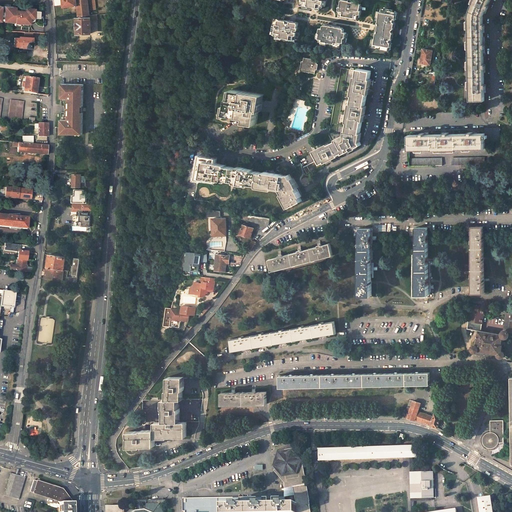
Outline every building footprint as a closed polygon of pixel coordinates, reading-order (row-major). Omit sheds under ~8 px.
[(65,7),(77,5),(79,16),(82,16),(89,15),(89,10),(96,10),(95,0),(53,0),(54,6),(64,5),(65,7)] [(341,15),(357,18),(358,14),(360,14),(361,10),(360,10),(361,4),(360,2),(354,1),(354,0),(352,0),(349,0),(350,0),(347,0),(342,0),(341,1),(341,7),(340,6),(339,10),(342,11),(341,15)] [(469,77),(470,101),(484,101),(484,93),(486,93),(486,84),(484,84),(484,73),(485,73),(485,64),(484,64),(483,53),(485,53),(485,44),(483,44),(483,32),(485,33),(484,24),(483,24),(483,16),(484,13),(486,14),(489,6),(487,5),(489,0),(473,0),(469,11),(468,17),(469,37),(469,57),(469,77)] [(39,15),(39,11),(33,10),(33,8),(24,7),(24,10),(15,10),(15,7),(4,6),(3,10),(0,10),(0,8),(0,6),(0,5),(0,17),(3,17),(3,22),(14,23),(14,22),(29,23),(29,17),(35,17),(38,18),(39,15)] [(385,9),(380,8),(380,10),(379,10),(378,17),(379,17),(377,31),(375,38),(374,38),(373,44),(374,44),(374,48),(378,48),(377,49),(386,51),(386,50),(390,50),(391,49),(397,12),(396,11),(392,10),(393,9),(385,8),(385,9)] [(82,16),(82,18),(77,18),(77,34),(91,33),(91,20),(97,20),(97,14),(89,15),(82,16)] [(275,17),(272,30),(274,30),(273,34),(282,36),(282,37),(292,39),(292,38),(295,39),(296,35),(297,36),(298,32),(295,32),(295,30),(299,31),(299,28),(298,28),(299,24),(297,22),(294,22),(294,23),(290,22),(291,21),(287,20),(288,19),(275,17)] [(343,28),(325,24),(323,25),(322,28),(320,27),(319,33),(320,33),(319,38),(324,39),(323,41),(326,42),(326,45),(335,46),(335,43),(338,44),(338,41),(343,42),(344,37),(345,37),(346,32),(343,31),(344,29),(343,28)] [(13,38),(13,44),(18,44),(18,47),(32,47),(32,37),(32,32),(24,32),(24,36),(18,36),(18,38),(13,38)] [(423,49),(421,63),(430,65),(433,51),(423,49)] [(302,61),(301,71),(315,73),(316,69),(317,69),(318,64),(317,64),(317,60),(305,58),(304,62),(302,61)] [(318,160),(321,165),(325,163),(325,165),(340,157),(340,156),(343,155),(343,156),(352,151),(353,152),(357,150),(357,148),(362,146),(360,143),(362,134),(361,134),(363,122),(364,122),(367,106),(365,106),(368,94),(369,95),(372,79),(370,79),(372,71),(358,68),(357,71),(357,76),(355,76),(352,96),(353,96),(352,104),(350,104),(347,123),(348,123),(347,131),(346,131),(345,136),(336,140),(336,142),(333,143),(329,145),(329,144),(314,151),(318,160)] [(36,94),(38,80),(25,78),(25,77),(23,76),(21,92),(36,94)] [(82,84),(61,84),(61,92),(82,93),(82,84)] [(264,95),(231,89),(230,98),(228,98),(227,105),(225,105),(223,116),(227,116),(227,115),(246,118),(245,123),(256,125),(259,111),(261,111),(264,95)] [(82,111),(82,108),(82,93),(61,92),(60,104),(62,105),(64,106),(64,112),(61,112),(60,114),(60,119),(81,119),(82,111)] [(22,121),(24,102),(11,100),(8,120),(22,121)] [(60,134),(81,134),(81,127),(81,119),(60,119),(60,134)] [(47,125),(38,124),(38,136),(47,136),(47,125)] [(485,133),(485,141),(495,140),(500,140),(500,127),(497,128),(485,128),(485,133)] [(409,135),(409,149),(433,149),(433,150),(457,149),(457,148),(485,148),(485,141),(485,133),(473,134),(473,132),(469,132),(469,134),(449,134),(449,133),(445,133),(445,134),(425,135),(425,133),(421,133),(421,135),(409,135)] [(47,146),(13,143),(12,146),(17,147),(17,152),(46,155),(47,146)] [(200,154),(195,178),(200,179),(200,177),(216,180),(216,179),(226,181),(226,179),(234,181),(234,182),(249,185),(249,183),(257,185),(257,186),(273,189),(273,187),(281,189),(283,193),(282,194),(289,208),(302,201),(300,197),(301,197),(297,188),(299,187),(294,177),(292,178),(290,174),(290,173),(287,175),(264,171),(264,172),(252,170),(252,169),(236,166),(236,167),(225,165),(225,164),(215,162),(216,157),(200,154)] [(31,199),(32,190),(10,188),(9,197),(31,199)] [(73,201),(87,202),(87,193),(85,193),(85,190),(75,190),(75,195),(73,195),(73,198),(72,198),(71,198),(71,199),(71,200),(72,201),(73,201)] [(73,204),(73,211),(75,211),(75,215),(72,215),(72,222),(74,222),(74,226),(90,226),(90,213),(91,213),(91,205),(73,204)] [(0,215),(0,226),(26,229),(27,218),(0,215)] [(249,215),(249,221),(255,221),(255,223),(269,224),(269,218),(249,215)] [(215,228),(215,236),(226,235),(226,218),(212,219),(212,228),(215,228)] [(243,225),(240,234),(250,238),(253,228),(243,225)] [(483,226),(471,227),(472,235),(472,248),(484,248),(483,226)] [(427,228),(416,228),(416,236),(416,249),(428,249),(427,228)] [(370,229),(358,229),(359,250),(371,250),(370,229)] [(250,251),(256,242),(252,240),(246,249),(250,251)] [(319,246),(310,249),(313,260),(333,255),(330,243),(322,245),(322,244),(318,245),(319,246)] [(484,248),(472,248),(472,269),(484,269),(484,248)] [(299,252),(291,254),(294,265),(313,260),(310,249),(302,251),(302,249),(299,250),(299,252)] [(428,249),(416,249),(416,271),(428,270),(428,260),(428,249)] [(371,250),(359,250),(359,272),(371,271),(371,261),(371,250)] [(27,252),(18,251),(17,260),(26,261),(27,252)] [(197,271),(200,254),(186,252),(184,269),(197,271)] [(62,281),(66,257),(49,254),(46,269),(44,269),(43,271),(46,272),(45,279),(62,281)] [(279,257),(269,259),(272,271),(294,265),(291,254),(283,256),(282,255),(279,255),(279,257)] [(215,255),(213,270),(223,271),(224,264),(226,264),(228,257),(215,255)] [(25,270),(26,261),(17,260),(16,270),(25,271),(25,272),(33,272),(34,270),(25,270)] [(484,269),(472,269),(473,293),(485,293),(484,269)] [(428,270),(416,271),(417,294),(429,294),(429,281),(428,270)] [(371,271),(359,272),(360,295),(372,295),(372,282),(371,271)] [(78,273),(73,272),(72,278),(66,277),(66,281),(76,283),(78,273)] [(189,286),(194,293),(199,294),(199,296),(202,296),(205,295),(205,293),(205,290),(213,291),(215,279),(200,277),(200,283),(189,282),(189,286)] [(197,306),(181,304),(180,310),(182,310),(181,313),(189,314),(188,321),(188,322),(189,322),(190,315),(196,316),(197,306)] [(484,308),(470,305),(468,320),(483,323),(484,316),(484,308)] [(170,328),(173,309),(165,308),(162,327),(170,328)] [(180,310),(173,309),(170,328),(181,329),(182,321),(188,322),(188,321),(189,314),(181,313),(182,310),(180,310)] [(502,335),(482,330),(479,330),(478,331),(477,344),(476,345),(474,345),(472,346),(472,349),(474,351),(476,352),(478,350),(498,353),(498,355),(499,356),(500,357),(501,357),(502,357),(503,357),(504,356),(505,355),(505,353),(504,352),(503,351),(502,351),(504,337),(505,338),(506,338),(508,337),(509,336),(509,335),(509,333),(509,332),(508,331),(511,331),(511,313),(507,313),(505,327),(505,330),(504,330),(504,331),(503,331),(502,332),(502,333),(502,334),(502,335)] [(483,323),(468,320),(468,325),(467,329),(478,331),(479,330),(482,330),(482,327),(483,323)] [(320,324),(312,325),(314,337),(336,333),(336,332),(334,321),(324,323),(323,322),(320,322),(320,324)] [(300,327),(292,329),(294,341),(314,337),(312,325),(304,327),(303,325),(300,326),(300,327)] [(280,331),(272,332),(274,344),(294,341),(292,329),(284,330),(283,329),(280,329),(280,331)] [(260,334),(252,336),(254,348),(274,344),(272,332),(264,334),(263,332),(260,333),(260,334)] [(240,338),(230,340),(232,352),(254,348),(252,336),(244,337),(243,336),(240,336),(240,338)] [(430,372),(406,373),(407,385),(430,384),(430,372)] [(406,373),(364,374),(365,386),(407,385),(406,373)] [(364,374),(322,375),(323,387),(365,386),(364,374)] [(322,375),(280,376),(280,387),(323,387),(322,375)] [(182,377),(168,377),(168,390),(167,390),(167,399),(179,399),(183,399),(183,390),(184,390),(184,378),(184,377),(182,377)] [(232,392),(222,392),(222,405),(244,404),(244,392),(236,392),(236,391),(232,391),(232,392)] [(253,392),(244,392),(244,404),(267,404),(267,392),(256,392),(256,391),(253,391),(253,392)] [(167,399),(164,399),(164,422),(180,422),(180,409),(179,409),(179,399),(167,399)] [(421,403),(414,401),(411,408),(408,418),(415,420),(418,411),(421,403)] [(429,415),(418,411),(415,420),(426,423),(431,425),(433,417),(432,416),(429,415)] [(441,416),(434,413),(433,417),(431,425),(430,425),(438,428),(441,416)] [(483,443),(486,447),(491,449),(491,448),(496,447),(499,443),(504,443),(504,442),(503,420),(490,421),(490,430),(491,432),(488,432),(486,434),(486,433),(483,437),(483,443)] [(164,422),(155,422),(155,430),(155,438),(168,438),(168,437),(186,437),(186,422),(180,422),(164,422)] [(141,431),(128,431),(129,447),(142,447),(142,446),(155,446),(155,438),(155,430),(141,430),(141,431)] [(417,446),(319,449),(320,461),(327,460),(413,457),(417,457),(417,446)] [(304,460),(294,448),(285,450),(286,454),(281,455),(277,465),(279,467),(278,468),(277,469),(278,470),(282,474),(285,474),(285,489),(297,487),(296,503),(297,503),(297,511),(311,511),(309,501),(310,501),(303,463),(304,460)] [(413,472),(410,472),(411,498),(434,498),(433,472),(413,472)] [(10,473),(3,495),(17,500),(24,477),(10,473)] [(32,482),(29,491),(59,501),(59,508),(59,511),(73,511),(72,511),(72,502),(70,502),(70,499),(62,489),(33,479),(32,482)] [(267,511),(267,496),(249,497),(249,511),(267,511)] [(297,511),(297,503),(296,503),(285,503),(285,496),(271,496),(270,496),(267,496),(267,511),(297,511)] [(199,498),(183,498),(183,511),(186,511),(185,511),(223,511),(224,497),(199,498)] [(249,511),(249,497),(224,497),(223,511),(249,511)] [(485,498),(480,499),(481,511),(493,511),(492,497),(485,498)] [(162,511),(159,504),(146,505),(146,506),(145,506),(144,505),(143,504),(143,503),(140,503),(140,504),(139,505),(139,508),(137,511),(132,510),(129,507),(123,507),(126,511),(162,511)]
